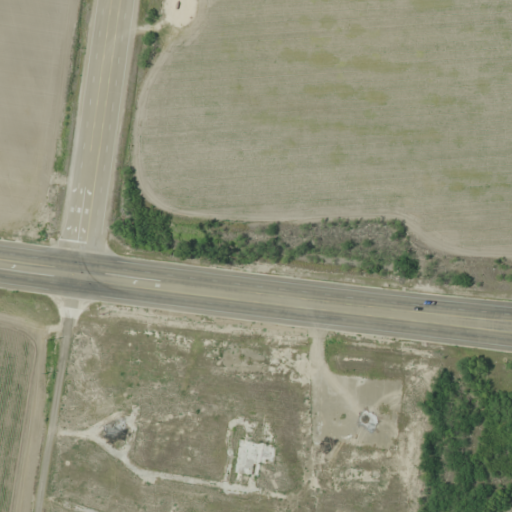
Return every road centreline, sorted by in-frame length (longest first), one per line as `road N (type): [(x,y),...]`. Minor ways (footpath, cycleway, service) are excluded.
road 1 (secondary): [(299,301),(0,264)]
road 2 (tertiary): [(112,0),(79,276)]
road 3 (residential): [(79,276),(40,511)]
road 4 (secondary): [(299,301),(511,341)]
road 5 (secondary): [(511,315),(299,301)]
